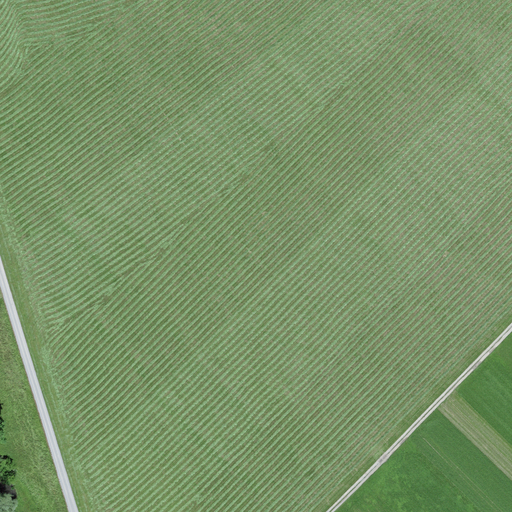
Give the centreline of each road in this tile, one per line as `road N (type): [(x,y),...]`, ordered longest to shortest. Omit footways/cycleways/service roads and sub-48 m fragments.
road 1 (track): [(511,328),(330,511)]
road 2 (track): [(0,268),(74,511)]
